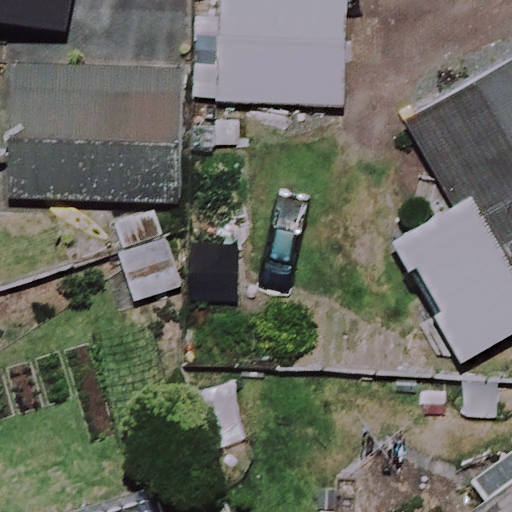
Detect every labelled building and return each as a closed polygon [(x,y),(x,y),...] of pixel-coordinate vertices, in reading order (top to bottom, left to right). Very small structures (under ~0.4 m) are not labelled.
[(70,0),(0,0),(0,14),(65,26),(70,0)] [(343,0),(199,0),(194,96),(337,105),(343,0)] [(171,204),(176,67),(12,62),(7,198),(171,204)] [(511,333),(511,66),(406,122),(451,209),(398,237),(462,360),(511,333)] [(511,511),(511,479),(462,511),(511,511)]
